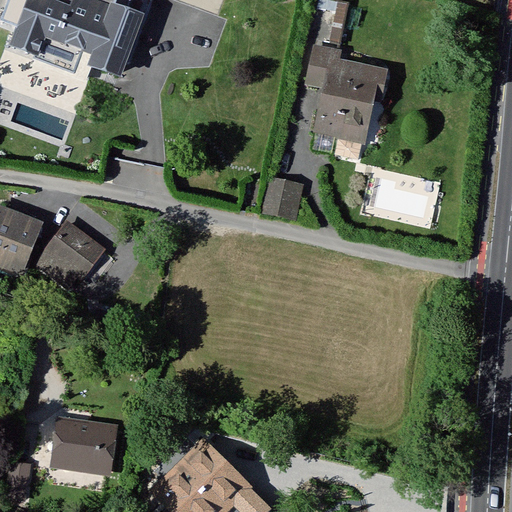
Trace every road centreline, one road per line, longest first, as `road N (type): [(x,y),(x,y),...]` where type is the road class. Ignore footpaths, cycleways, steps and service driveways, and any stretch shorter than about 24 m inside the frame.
road 1 (residential): [(503,276),(0,177)]
road 2 (primary): [(486,511),(503,276)]
